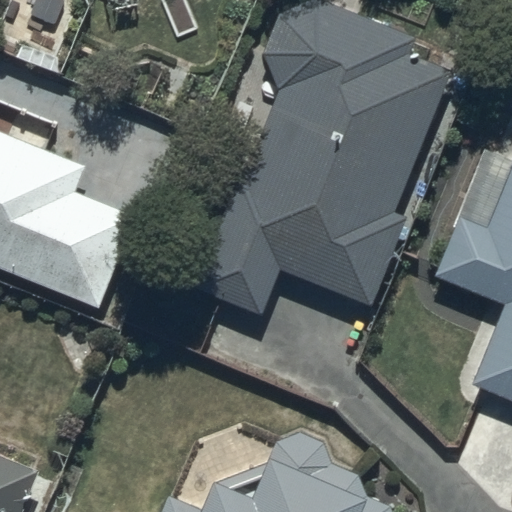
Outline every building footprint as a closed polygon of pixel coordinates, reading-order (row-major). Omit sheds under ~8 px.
[(277,86),(190,277),(263,305),(280,265),(370,297),(408,210),(394,202),(449,63),(412,42),(417,35),(333,0),(301,0),(277,11),(267,55),(277,86)] [(84,161),(0,128),(0,264),(100,304),(134,215),(72,191),(84,161)] [(432,272),(503,300),(472,382),(511,397),(511,168),(493,223),(456,207),(432,272)] [(169,492),(159,511),(394,511),(389,500),(366,492),(358,470),(330,459),(323,437),(301,427),(276,435),(255,487),(215,471),(200,504),(169,492)] [(0,511),(23,511),(42,467),(0,450),(0,511)]
